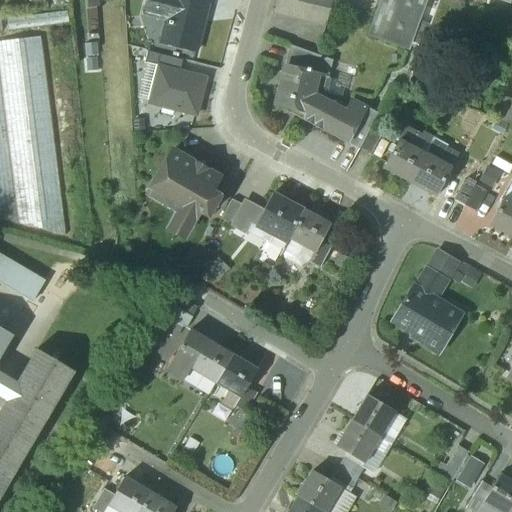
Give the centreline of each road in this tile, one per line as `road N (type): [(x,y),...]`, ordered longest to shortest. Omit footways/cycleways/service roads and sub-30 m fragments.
road 1 (residential): [(397,221),(238,131),(230,105),(257,0)]
road 2 (residential): [(344,345),(511,443)]
road 3 (residential): [(248,511),(344,345)]
road 4 (residential): [(344,345),(397,221)]
road 5 (residential): [(511,283),(397,221)]
